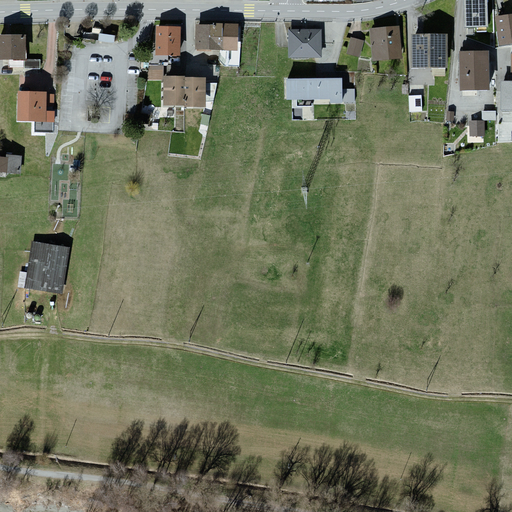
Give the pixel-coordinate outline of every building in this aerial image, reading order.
[(487,0),(464,0),(466,28),(489,27),(487,0)] [(511,18),(497,21),(501,46),(511,44),(511,18)] [(238,28),(198,27),(198,50),(238,51),(238,28)] [(399,27),(369,30),(373,61),(403,58),(399,27)] [(178,56),(178,30),(156,29),(155,56),(178,56)] [(322,29),(288,29),(288,58),(322,58),(322,29)] [(363,41),(351,37),(346,53),(358,57),(363,41)] [(447,37),(411,37),(411,71),(432,71),(432,76),(445,76),(445,71),(448,71),(447,37)] [(27,38),(2,38),(2,60),(27,60),(27,38)] [(491,49),(460,49),(460,90),(491,89),(491,49)] [(148,77),(161,78),(163,65),(150,63),(148,77)] [(185,77),(162,77),(162,105),(185,106),(185,77)] [(207,77),(185,77),(185,106),(206,106),(207,77)] [(343,77),(286,77),(286,101),(343,101),(343,77)] [(511,81),(502,82),(502,108),(511,108),(511,81)] [(47,90),(18,90),(18,121),(55,121),(55,111),(47,111),(47,90)] [(410,110),(423,110),(422,94),(410,94),(410,110)] [(497,118),(497,109),(483,109),(483,119),(497,118)] [(486,136),(486,120),(470,119),(470,135),(486,136)] [(22,156),(0,154),(0,172),(21,173),(22,156)] [(57,288),(65,250),(37,244),(29,282),(57,288)]
